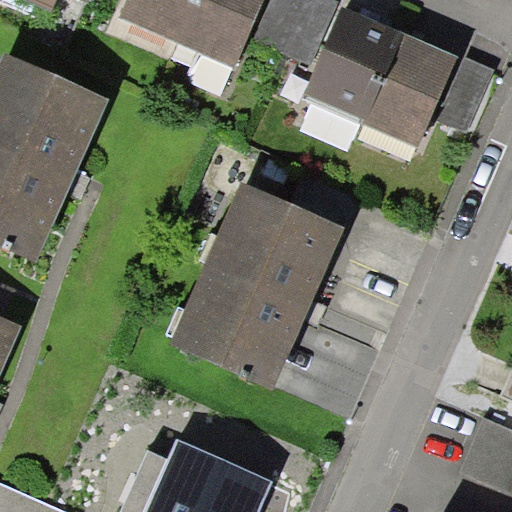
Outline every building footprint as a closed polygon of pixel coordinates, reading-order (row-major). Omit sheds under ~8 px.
[(26,0),(52,12),(57,0),(85,0),(86,0),(26,0)] [(127,0),(121,15),(176,38),(193,0),(127,0)] [(193,0),(176,38),(231,62),(258,0),(193,0)] [(305,94),(361,118),(392,45),(337,21),(305,94)] [(361,118),(415,142),(447,68),(392,45),(361,118)] [(94,106),(4,68),(0,77),(0,246),(28,258),(94,106)] [(264,387),(329,237),(341,243),(357,206),(298,180),(283,215),(240,197),(174,349),(264,387)] [(511,409),(492,400),(479,429),(511,443),(511,409)] [(474,427),(452,478),(507,503),(511,491),(511,443),(479,429),(474,427)] [(251,511),(260,493),(170,455),(145,511),(251,511)] [(24,511),(0,501),(0,511),(24,511)]
